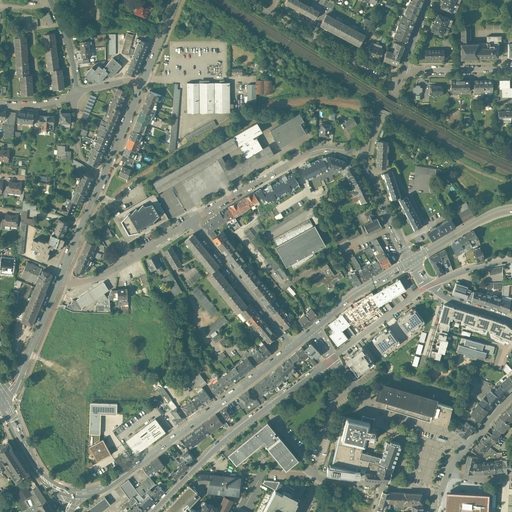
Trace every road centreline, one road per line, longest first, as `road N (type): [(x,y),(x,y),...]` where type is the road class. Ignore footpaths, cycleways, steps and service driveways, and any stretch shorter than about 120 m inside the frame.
road 1 (secondary): [(293,347),(121,477),(82,493)]
road 2 (residential): [(331,358),(234,433),(155,511)]
road 3 (tertiary): [(59,279),(141,81)]
road 4 (residential): [(363,152),(310,152),(191,221)]
road 5 (residential): [(293,347),(191,221)]
road 6 (residential): [(397,88),(267,14)]
road 7 (residential): [(191,221),(105,274),(59,279)]
road 8 (tertiary): [(3,402),(59,279)]
road 9 (residential): [(354,388),(374,408),(468,443)]
road 10 (secondary): [(410,260),(310,333)]
road 11 (track): [(486,174),(379,119)]
